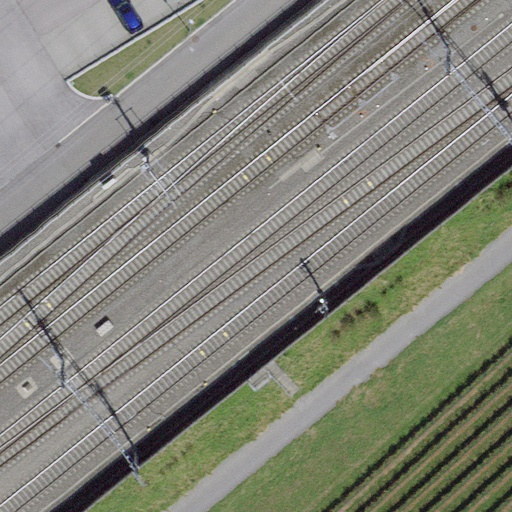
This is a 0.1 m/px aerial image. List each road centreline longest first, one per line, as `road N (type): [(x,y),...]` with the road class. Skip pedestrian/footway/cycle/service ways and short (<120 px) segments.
road 1 (residential): [(511,242),(186,511)]
road 2 (unclassified): [(0,192),(255,0)]
